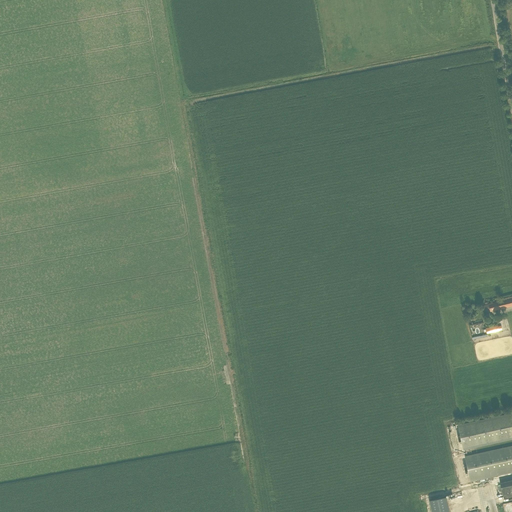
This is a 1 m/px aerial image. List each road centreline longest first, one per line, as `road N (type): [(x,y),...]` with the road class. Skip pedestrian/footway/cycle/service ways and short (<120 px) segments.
road 1 (track): [(176,98),(253,511)]
road 2 (track): [(355,193),(418,497)]
road 3 (track): [(353,511),(475,485)]
road 4 (unclassified): [(511,121),(492,0)]
